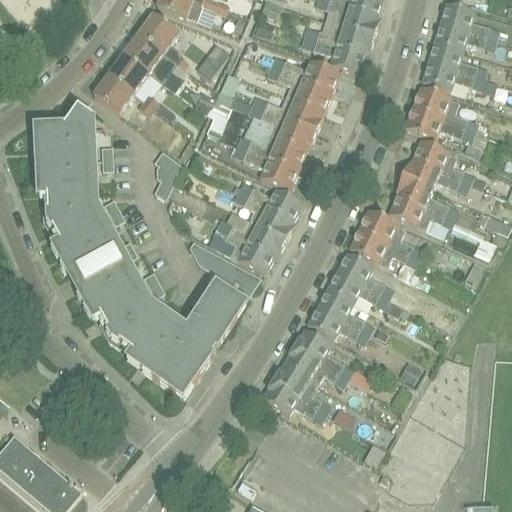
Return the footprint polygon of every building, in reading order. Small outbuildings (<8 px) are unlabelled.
[(202,7),(182,0),(162,0),(158,14),(197,28),(203,12),(213,15),(216,6),(207,3),(204,2),(202,7)] [(318,0),(318,3),(378,22),(384,3),(373,0),(353,0),(353,2),(347,0),(318,0)] [(477,11),(497,17),(500,7),(480,0),(477,11)] [(381,23),(378,22),(318,3),(315,11),(339,19),(335,30),(375,43),(381,23)] [(260,19),(274,24),(279,10),(265,5),(260,19)] [(216,6),(213,15),(226,20),(229,11),(216,6)] [(471,28),(474,19),(447,10),(441,30),(497,47),(500,37),(471,28)] [(154,21),(139,41),(164,59),(171,50),(179,39),(154,21)] [(255,39),(270,44),(274,30),(259,25),(255,39)] [(282,30),(278,39),(298,48),(302,39),(282,30)] [(368,62),(375,43),(335,30),(332,41),(307,33),(305,41),(317,45),(366,61),(368,62)] [(494,56),(497,47),(441,30),(435,49),(462,58),(465,48),(494,56)] [(149,79),(150,79),(162,89),(177,69),(173,67),(164,59),(139,41),(124,61),(149,79)] [(360,80),(366,61),(317,45),(315,52),(335,58),(331,71),(360,80)] [(459,66),(462,58),(435,49),(429,69),(485,87),(489,75),(459,66)] [(184,75),(189,68),(181,62),(178,60),(173,67),(177,69),(184,75)] [(109,81),(134,99),(149,79),(124,61),(109,81)] [(276,62),(271,73),(332,99),(341,80),(311,67),(308,75),(276,62)] [(482,96),(485,87),(429,69),(423,89),(450,97),(453,87),(482,96)] [(286,102),(324,119),(332,99),(271,73),(267,81),(291,91),(286,102)] [(109,81),(94,101),(119,120),(134,99),(109,81)] [(413,114),(475,139),(479,129),(454,119),(459,109),(421,94),(413,114)] [(203,97),(194,112),(207,119),(215,104),(203,97)] [(269,141),(307,158),(311,149),(312,150),(317,139),(253,111),(222,98),(213,116),(215,117),(227,122),(232,112),(250,119),(259,123),(254,135),(269,141)] [(148,100),(143,106),(155,115),(168,124),(172,117),(160,108),(148,100)] [(257,103),(253,111),(317,139),(322,127),(320,127),(324,119),(286,102),(281,113),(257,103)] [(155,115),(143,106),(138,112),(150,121),(155,115)] [(133,357),(128,364),(183,403),(213,361),(211,360),(216,352),(218,353),(246,310),(245,309),(217,291),(208,305),(184,341),(147,314),(146,314),(123,271),(138,263),(130,248),(114,257),(91,214),(88,134),(93,134),(93,125),(94,124),(79,113),(65,133),(36,134),(39,202),(48,202),(48,216),(44,216),(45,227),(50,237),(54,235),(60,248),(53,252),(94,326),(101,322),(108,334),(104,336),(110,346),(119,352),(121,349),(133,357)] [(472,148),(475,139),(413,114),(406,134),(434,146),(439,135),(472,148)] [(227,122),(215,117),(209,131),(221,136),(227,122)] [(228,140),(240,145),(246,131),(235,126),(228,140)] [(243,142),(239,151),(298,177),(307,158),(269,141),(265,152),(243,142)] [(422,147),(414,165),(411,164),(471,191),(475,183),(453,173),(458,163),(422,147)] [(235,160),(265,173),(260,184),(290,197),(298,177),(239,151),(235,160)] [(503,166),(506,155),(492,151),(488,161),(503,166)] [(103,177),(114,177),(113,153),(102,154),(103,177)] [(155,199),(166,206),(183,172),(163,157),(155,168),(159,171),(157,175),(157,184),(161,186),(155,199)] [(466,201),(471,191),(411,164),(403,182),(432,195),(436,187),(466,201)] [(429,203),(432,195),(403,182),(395,201),(398,202),(455,227),(460,217),(429,203)] [(238,198),(293,227),(303,210),(277,195),(273,203),(243,187),(238,198)] [(470,203),(485,208),(490,194),(475,189),(470,203)] [(296,229),(293,227),(238,198),(234,204),(255,216),(249,227),(286,247),(296,229)] [(455,227),(398,202),(390,220),(442,244),(447,233),(451,235),(455,227)] [(125,226),(114,206),(105,211),(116,231),(125,226)] [(360,236),(419,266),(424,256),(402,245),(407,235),(369,216),(360,236)] [(483,232),(507,243),(511,233),(511,231),(488,220),(483,232)] [(249,227),(244,237),(221,224),(217,233),(274,263),(277,265),(286,247),(249,227)] [(265,281),(274,263),(217,233),(213,240),(236,252),(230,263),(238,267),(265,281)] [(387,274),(393,262),(416,274),(419,266),(360,236),(350,255),(378,270),(387,274)] [(221,284),(217,291),(245,309),(261,284),(194,248),(191,254),(199,270),(221,284)] [(338,278),(389,306),(404,314),(409,305),(369,283),(374,274),(348,260),(338,278)] [(475,293),(485,272),(475,266),(464,286),(475,293)] [(165,299),(154,278),(145,283),(156,304),(165,299)] [(354,310),(354,309),(358,302),(384,316),(389,306),(338,278),(328,296),(354,310)] [(370,342),(375,333),(349,318),(354,310),(328,296),(318,314),(370,342)] [(318,314),(308,332),(334,346),(339,337),(365,352),(370,342),(318,314)] [(331,352),(306,336),(295,353),(349,387),(355,377),(326,359),(331,352)] [(349,387),(295,353),(284,370),(317,391),(323,381),(344,394),(349,387)] [(460,364),(460,363),(462,357),(455,356),(454,362),(460,364)] [(414,389),(422,374),(412,367),(403,383),(414,389)] [(317,391),(284,370),(274,388),(327,421),(332,414),(311,401),(317,391)] [(327,421),(274,388),(263,405),(288,420),(293,413),(321,430),(327,421)] [(0,406),(0,426),(10,415),(0,406)] [(49,507),(44,511),(64,511),(77,498),(72,494),(74,492),(71,490),(70,492),(41,468),(37,472),(14,453),(2,467),(49,507)] [(380,486),(384,488),(385,489),(388,484),(383,481),(380,486)]
